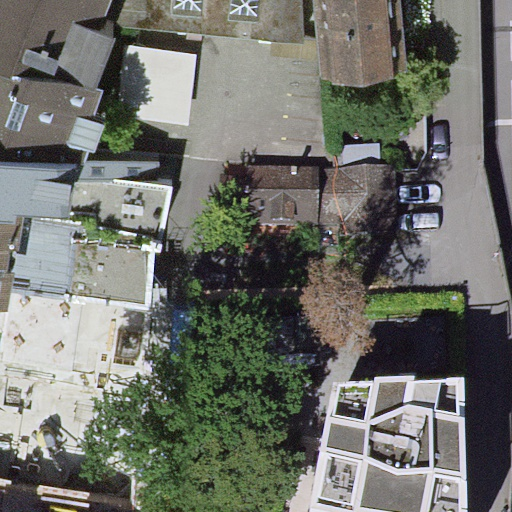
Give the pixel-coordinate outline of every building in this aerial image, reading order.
[(0,0),(0,41),(108,62),(117,39),(104,34),(114,11),(306,31),(305,0),(0,0)] [(321,0),(326,54),(405,48),(401,0),(321,0)] [(0,133),(84,148),(108,62),(0,41),(0,133)] [(196,116),(202,48),(131,41),(125,110),(196,116)] [(177,164),(84,148),(0,133),(0,214),(154,250),(162,251),(177,164)] [(330,173),(231,171),(231,226),(328,227),(330,173)] [(399,174),(330,173),(328,227),(398,228),(399,174)] [(150,311),(154,250),(0,214),(0,313),(11,315),(15,291),(150,311)] [(468,511),(466,405),(339,401),(313,511),(468,511)]
